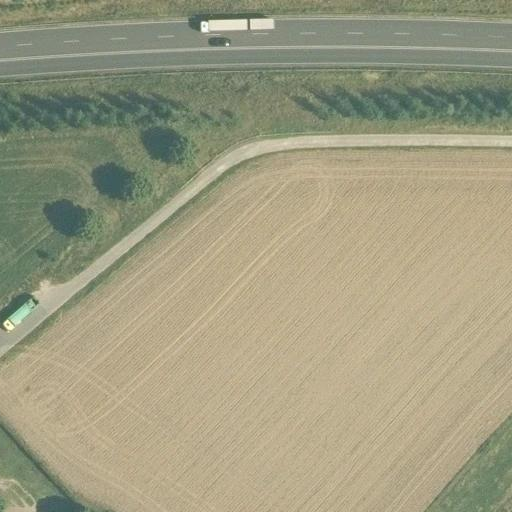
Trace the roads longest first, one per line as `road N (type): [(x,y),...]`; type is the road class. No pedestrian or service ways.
road 1 (trunk): [(0,50),(195,38),(511,41)]
road 2 (track): [(72,303),(248,156),(271,148),(511,145)]
